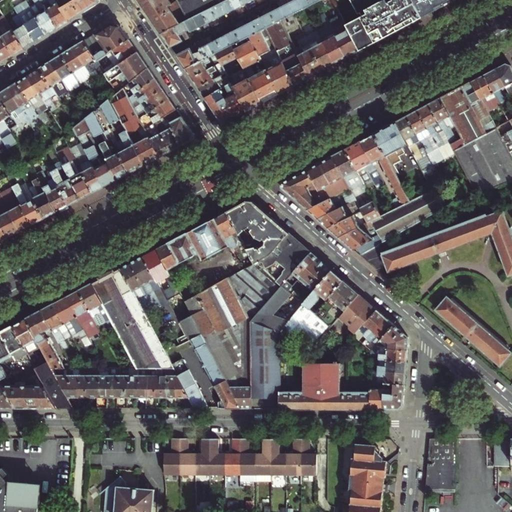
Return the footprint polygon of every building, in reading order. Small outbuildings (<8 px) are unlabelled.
[(47,35),(29,7),(24,0),(13,8),(17,14),(35,43),(41,39),(47,35)] [(58,28),(39,0),(32,0),(35,3),(29,7),(47,35),(53,31),(58,28)] [(46,0),(39,0),(58,28),(64,25),(70,21),(62,9),(58,3),(58,2),(51,6),(46,0)] [(62,0),(58,3),(62,9),(74,0),(62,0)] [(74,0),(62,9),(70,21),(75,18),(99,3),(99,0),(74,0)] [(139,0),(156,24),(162,34),(186,22),(194,18),(203,13),(212,9),(220,5),(217,0),(177,0),(177,1),(172,4),(169,0),(139,0)] [(230,0),(229,0),(221,5),(227,15),(231,12),(235,10),(230,0)] [(241,0),(230,0),(235,10),(240,8),(244,6),(241,0)] [(297,0),(293,2),(289,4),(294,14),(303,10),(298,0),(297,0)] [(298,0),(303,10),(306,9),(312,5),(309,0),(298,0)] [(360,51),(349,30),(344,32),(337,18),(341,16),(332,0),(322,0),(321,1),(318,2),(328,22),(347,58),(354,55),(360,51)] [(409,25),(425,17),(415,0),(393,0),(392,1),(391,0),(352,0),(362,17),(346,25),(349,30),(360,51),(389,36),(409,25)] [(415,0),(425,17),(438,10),(453,2),(451,0),(415,0)] [(285,6),(280,9),(285,19),(293,15),(294,14),(289,4),(285,6)] [(227,15),(221,5),(220,5),(212,9),(218,19),(222,17),(227,15)] [(212,9),(203,13),(209,24),(213,21),(218,19),(212,9)] [(285,19),(280,9),(276,11),(271,13),(276,24),(281,22),(285,19)] [(203,13),(194,18),(200,28),(204,26),(209,24),(203,13)] [(267,15),(262,18),(268,28),(276,24),(271,13),(267,15)] [(35,43),(17,14),(11,18),(18,28),(13,31),(24,50),(30,46),(35,43)] [(281,22),(286,31),(298,24),(293,15),(285,19),(281,22)] [(200,28),(194,18),(186,22),(192,32),(193,32),(196,30),(200,28)] [(258,20),(253,22),(259,33),(265,29),(268,28),(262,18),(258,20)] [(170,45),(172,48),(191,38),(189,34),(191,33),(192,32),(186,22),(162,34),(164,37),(170,45)] [(249,25),(244,27),(250,37),(259,33),(253,22),(249,25)] [(303,82),(311,78),(299,56),(286,31),(281,22),(276,24),(268,28),(265,29),(295,86),(303,82)] [(347,58),(328,22),(325,24),(326,26),(322,29),(328,41),(324,43),(335,65),(341,62),(347,58)] [(0,34),(1,36),(14,56),(19,53),(24,50),(13,31),(8,23),(0,28),(0,34)] [(113,24),(85,41),(98,62),(107,55),(130,40),(125,32),(120,25),(113,24)] [(240,29),(235,32),(241,42),(250,37),(244,27),(240,29)] [(252,42),(262,59),(267,70),(280,94),(288,90),(295,86),(265,29),(259,33),(250,37),(252,42)] [(323,71),(307,40),(301,29),(298,31),(302,40),(298,42),(304,54),(299,56),(311,78),(317,74),(323,71)] [(231,34),(226,36),(232,46),(241,42),(235,32),(231,34)] [(319,33),(307,40),(323,71),(329,68),(335,65),(324,43),(319,33)] [(0,60),(2,63),(7,60),(14,56),(1,36),(0,36),(0,60)] [(222,38),(218,41),(223,51),(232,46),(226,36),(222,38)] [(215,55),(209,45),(205,39),(202,40),(198,42),(200,45),(201,49),(200,49),(205,60),(215,55)] [(130,40),(107,55),(113,64),(103,70),(106,75),(139,53),(134,46),(130,40)] [(103,70),(98,62),(85,41),(80,45),(73,49),(79,58),(80,57),(86,65),(85,66),(90,74),(96,70),(98,73),(103,70)] [(213,43),(209,45),(215,55),(216,55),(223,51),(218,41),(213,43)] [(252,42),(234,51),(238,58),(243,67),(263,103),(272,98),(280,94),(267,70),(255,76),(252,70),(249,71),(247,67),(262,59),(252,42)] [(232,46),(223,51),(216,55),(220,62),(222,66),(238,58),(234,51),(232,46)] [(205,60),(200,49),(197,51),(195,47),(177,56),(182,63),(186,70),(204,61),(205,60)] [(79,58),(73,49),(68,52),(63,55),(80,83),(91,76),(90,74),(85,66),(86,65),(80,57),(79,58)] [(139,53),(106,75),(110,81),(124,72),(131,83),(149,68),(145,61),(139,53)] [(57,59),(52,62),(69,90),(80,83),(63,55),(57,59)] [(204,61),(186,70),(189,74),(193,79),(218,64),(217,61),(212,61),(207,64),(204,61)] [(47,65),(41,69),(55,93),(58,97),(69,90),(52,62),(47,65)] [(200,89),(218,79),(215,74),(220,72),(224,74),(225,76),(227,74),(222,66),(220,62),(218,64),(193,79),(196,84),(200,89)] [(511,65),(507,64),(505,65),(498,69),(508,88),(511,95),(511,65)] [(241,83),(234,87),(247,111),(255,107),(263,103),(243,67),(238,69),(240,72),(236,74),(241,83)] [(124,89),(129,97),(157,79),(154,74),(149,68),(131,83),(124,89)] [(55,93),(41,69),(35,73),(29,76),(45,102),(48,107),(50,111),(56,107),(49,96),(55,93)] [(508,88),(498,69),(492,72),(485,75),(500,103),(504,101),(505,99),(501,92),(508,88)] [(218,79),(200,89),(203,94),(206,98),(215,93),(218,91),(221,90),(223,89),(220,83),(224,81),(229,83),(230,85),(232,84),(227,74),(225,76),(218,79)] [(500,103),(485,75),(480,78),(473,82),(489,111),(501,105),(500,103)] [(24,80),(18,83),(35,110),(40,117),(43,123),(48,119),(43,111),(40,110),(38,106),(45,102),(29,76),(24,80)] [(117,94),(124,89),(117,79),(111,83),(117,94)] [(129,97),(135,108),(164,89),(161,85),(157,79),(129,97)] [(451,93),(442,98),(456,126),(463,140),(455,144),(452,146),(455,152),(477,195),(506,183),(511,180),(511,154),(511,153),(507,145),(502,136),(497,127),(489,111),(473,82),(467,85),(459,90),(451,93)] [(13,86),(9,89),(26,116),(35,110),(18,83),(13,86)] [(230,85),(223,89),(221,90),(222,92),(236,117),(242,114),(247,111),(234,87),(232,84),(230,85)] [(26,116),(9,89),(4,92),(0,94),(0,96),(11,115),(19,127),(24,124),(26,126),(30,123),(26,116)] [(145,128),(140,119),(138,114),(135,108),(129,97),(124,89),(117,94),(110,100),(121,120),(135,146),(145,166),(150,163),(140,144),(145,141),(144,140),(143,139),(139,132),(145,128)] [(140,119),(148,114),(171,100),(167,95),(164,89),(135,108),(138,114),(140,119)] [(236,117),(222,92),(221,90),(218,91),(215,93),(206,98),(223,124),(231,120),(236,117)] [(11,115),(0,96),(0,134),(3,138),(12,133),(11,132),(4,119),(11,115)] [(97,110),(102,106),(107,102),(104,98),(94,105),(97,110)] [(436,102),(431,104),(444,129),(452,146),(455,144),(454,142),(458,140),(451,128),(456,126),(442,98),(436,102)] [(102,106),(112,125),(121,120),(110,100),(107,102),(102,106)] [(156,124),(161,120),(167,117),(178,110),(175,106),(171,100),(148,114),(140,119),(145,128),(146,130),(151,126),(155,124),(156,124)] [(48,107),(45,102),(38,106),(40,110),(43,111),(48,107)] [(426,107),(420,110),(440,149),(444,158),(455,152),(452,146),(444,129),(431,104),(426,107)] [(83,113),(87,119),(95,112),(97,110),(94,105),(83,113)] [(35,110),(26,116),(30,123),(40,117),(35,110)] [(195,135),(178,110),(167,117),(182,146),(189,143),(193,140),(195,135)] [(433,163),(444,158),(440,149),(420,110),(414,113),(409,116),(428,154),(433,163)] [(95,112),(87,119),(92,128),(101,123),(97,115),(95,112)] [(428,154),(409,116),(403,119),(397,122),(409,145),(421,169),(433,163),(428,154)] [(156,124),(160,130),(171,152),(177,149),(182,146),(167,117),(161,120),(156,124)] [(86,133),(92,130),(92,128),(87,119),(77,127),(75,128),(82,143),(89,139),(86,133)] [(145,166),(135,146),(121,120),(112,125),(113,127),(115,131),(113,132),(113,133),(115,137),(121,134),(124,141),(118,144),(123,152),(133,172),(142,168),(145,166)] [(388,127),(376,133),(393,167),(402,163),(399,157),(405,154),(402,149),(409,145),(397,122),(388,127)] [(92,128),(92,130),(96,137),(106,132),(103,126),(101,123),(92,128)] [(158,137),(151,140),(160,158),(166,155),(171,152),(160,130),(156,124),(155,124),(151,126),(146,130),(149,136),(155,133),(156,135),(157,134),(158,137)] [(140,144),(150,163),(156,160),(160,158),(151,140),(149,136),(146,130),(145,128),(139,132),(143,139),(144,140),(145,141),(140,144)] [(106,132),(96,137),(99,141),(105,138),(104,137),(108,135),(106,132)] [(19,144),(12,133),(3,138),(6,143),(10,150),(19,144)] [(369,137),(362,141),(374,164),(380,160),(386,172),(384,172),(398,198),(394,200),(398,208),(412,201),(393,167),(376,133),(369,137)] [(82,143),(86,149),(105,187),(112,183),(119,180),(109,160),(106,162),(101,153),(100,154),(96,147),(94,148),(89,139),(82,143)] [(355,144),(347,149),(359,171),(361,176),(368,188),(376,184),(379,189),(386,185),(379,172),(374,164),(362,141),(355,144)] [(107,142),(101,145),(109,160),(119,180),(124,177),(131,174),(120,154),(116,145),(110,148),(107,142)] [(105,187),(86,149),(81,152),(78,146),(72,149),(75,157),(77,161),(94,193),(100,190),(105,187)] [(359,171),(347,149),(340,152),(334,156),(355,197),(369,190),(368,188),(361,176),(359,171)] [(121,153),(120,154),(131,174),(132,173),(133,172),(123,152),(121,153)] [(355,197),(334,156),(328,159),(322,162),(338,195),(343,192),(349,203),(350,202),(356,199),(355,197)] [(75,157),(63,163),(65,167),(77,161),(75,157)] [(37,158),(32,163),(37,171),(43,168),(37,158)] [(77,161),(65,167),(82,199),(90,195),(94,193),(77,161)] [(338,195),(322,162),(316,165),(309,169),(326,201),(332,198),(338,195)] [(58,212),(39,175),(37,171),(32,163),(27,166),(34,180),(37,178),(39,181),(34,183),(37,187),(31,190),(33,193),(46,218),(53,215),(58,212)] [(51,169),(57,181),(70,206),(76,202),(82,199),(65,167),(59,170),(57,166),(51,169)] [(283,188),(308,210),(326,201),(309,169),(299,174),(283,182),(283,188)] [(45,172),(39,175),(58,212),(65,209),(70,206),(57,181),(51,184),(45,172)] [(14,188),(18,195),(34,225),(40,221),(46,218),(33,193),(26,197),(20,185),(14,188)] [(369,222),(339,237),(349,245),(360,255),(379,245),(442,209),(443,208),(434,190),(432,191),(412,201),(398,208),(383,215),(369,222)] [(314,215),(318,219),(344,205),(349,203),(343,192),(338,195),(332,198),(326,201),(308,210),(314,215)] [(16,210),(11,212),(21,232),(28,228),(34,225),(18,195),(10,199),(16,210)] [(359,205),(361,207),(374,200),(372,196),(358,203),(359,205)] [(10,199),(6,201),(11,212),(16,210),(10,199)] [(350,202),(349,203),(344,205),(348,213),(350,210),(359,205),(358,203),(358,202),(356,199),(350,202)] [(361,207),(362,210),(369,222),(383,215),(374,200),(361,207)] [(6,201),(1,204),(7,214),(11,212),(6,201)] [(227,212),(239,236),(244,232),(249,229),(252,231),(251,232),(253,236),(251,237),(253,239),(255,238),(262,242),(264,241),(265,242),(264,246),(259,250),(258,249),(257,250),(255,248),(246,250),(254,265),(270,255),(290,233),(257,205),(253,201),(248,201),(227,212)] [(1,204),(0,204),(0,220),(9,238),(15,235),(21,232),(11,212),(7,214),(1,204)] [(324,224),(328,228),(362,210),(361,207),(359,205),(350,210),(348,213),(344,205),(318,219),(324,224)] [(383,255),(379,245),(360,255),(377,270),(387,266),(389,271),(438,253),(446,250),(487,234),(495,232),(497,237),(510,274),(511,273),(511,229),(505,209),(383,255)] [(362,210),(328,228),(334,233),(339,237),(369,222),(362,210)] [(221,215),(215,219),(232,251),(243,244),(239,236),(227,212),(221,215)] [(205,260),(185,271),(189,280),(184,283),(178,286),(182,294),(186,302),(229,278),(242,271),(232,251),(215,219),(209,222),(224,250),(224,260),(209,268),(205,260)] [(9,238),(0,220),(0,242),(3,241),(9,238)] [(203,225),(190,232),(203,257),(205,260),(224,250),(209,222),(203,225)] [(181,237),(170,243),(181,263),(199,254),(201,258),(203,257),(190,232),(181,237)] [(270,255),(254,265),(242,271),(229,278),(252,322),(312,253),(301,243),(290,233),(270,255)] [(181,263),(170,243),(164,246),(158,249),(172,276),(179,272),(184,283),(189,280),(185,271),(181,263)] [(172,276),(158,249),(152,252),(145,256),(157,279),(168,301),(182,294),(178,286),(172,276)] [(312,253),(252,322),(281,333),(281,330),(303,305),(333,271),(323,262),(312,253)] [(150,282),(157,279),(145,256),(134,262),(121,268),(138,300),(147,295),(155,310),(160,307),(158,304),(161,303),(150,282)] [(121,268),(112,274),(162,368),(167,368),(171,368),(175,368),(172,364),(165,349),(146,314),(138,300),(121,268)] [(333,271),(303,305),(310,311),(319,300),(319,297),(318,296),(320,295),(327,301),(330,297),(344,281),(339,277),(333,271)] [(162,368),(112,274),(108,276),(103,278),(150,368),(153,368),(159,368),(162,368)] [(103,278),(93,284),(112,320),(117,330),(138,368),(140,368),(147,368),(150,368),(103,278)] [(186,303),(193,315),(203,334),(243,408),(248,408),(253,408),(252,322),(229,278),(186,302),(186,303)] [(168,301),(157,279),(150,282),(161,303),(158,304),(160,307),(169,302),(168,301)] [(352,288),(344,281),(330,297),(345,310),(346,310),(360,294),(352,288)] [(87,287),(80,291),(94,317),(103,313),(108,322),(112,320),(93,284),(87,287)] [(74,294),(68,297),(85,331),(91,342),(97,338),(93,331),(88,321),(94,318),(94,317),(80,291),(74,294)] [(365,326),(378,311),(374,307),(369,302),(360,294),(346,310),(345,310),(339,318),(348,326),(350,331),(356,336),(360,332),(365,326)] [(146,314),(155,310),(147,295),(138,300),(146,314)] [(511,353),(511,352),(449,296),(437,309),(465,334),(468,337),(473,341),(501,366),(511,353)] [(85,331),(68,297),(62,300),(55,304),(68,329),(69,331),(76,328),(78,332),(81,331),(82,333),(85,331)] [(68,329),(55,304),(49,307),(42,310),(54,331),(55,334),(60,343),(64,350),(69,347),(66,341),(63,340),(66,339),(63,332),(68,329)] [(330,328),(310,311),(303,305),(281,330),(281,333),(315,345),(330,328)] [(32,316),(27,318),(40,342),(52,336),(51,332),(54,331),(42,310),(39,312),(32,316)] [(365,336),(368,339),(386,317),(382,314),(378,311),(365,326),(360,332),(365,336)] [(94,317),(94,318),(99,327),(108,322),(103,313),(94,317)] [(203,334),(193,315),(182,322),(191,340),(203,334)] [(386,317),(368,339),(376,346),(381,341),(395,325),(391,322),(386,317)] [(21,322),(14,326),(29,353),(35,366),(37,369),(41,367),(35,356),(40,352),(40,353),(45,351),(40,342),(27,318),(21,322)] [(99,327),(94,318),(88,321),(93,331),(100,327),(99,327)] [(112,320),(108,322),(113,332),(117,330),(112,320)] [(281,333),(252,322),(253,408),(266,408),(280,409),(280,394),(281,333)] [(387,348),(408,350),(408,343),(409,337),(395,325),(381,341),(383,343),(385,341),(388,344),(388,345),(387,348)] [(29,353),(14,326),(8,329),(2,332),(14,355),(19,352),(22,357),(29,353)] [(72,335),(69,331),(68,329),(63,332),(66,339),(72,335)] [(85,331),(82,333),(88,343),(91,342),(85,331)] [(0,333),(0,353),(4,360),(5,361),(14,356),(14,355),(2,332),(0,333)] [(365,336),(360,332),(356,336),(355,338),(360,342),(365,336)] [(243,408),(203,334),(191,340),(222,400),(219,402),(219,408),(243,408)] [(52,336),(40,342),(45,351),(57,345),(52,336)] [(45,351),(50,360),(58,355),(54,348),(58,346),(57,345),(45,351)] [(381,348),(379,359),(407,362),(407,355),(408,350),(387,348),(381,348)] [(58,355),(50,360),(54,368),(65,368),(64,366),(58,355)] [(172,364),(175,368),(176,371),(178,375),(179,376),(189,370),(183,358),(172,364)] [(407,362),(379,359),(378,371),(406,373),(406,366),(407,362)] [(41,367),(37,369),(38,371),(40,374),(41,376),(45,385),(57,408),(67,408),(76,408),(70,398),(54,368),(50,360),(46,362),(47,364),(41,367)] [(323,409),(372,409),(372,394),(341,394),(341,362),(339,362),(339,360),(335,360),(335,362),(305,362),(305,394),(280,394),(280,409),(323,409)] [(24,372),(26,377),(38,371),(37,369),(35,366),(24,372)] [(65,375),(65,368),(54,368),(70,398),(73,397),(78,397),(78,386),(71,385),(71,375),(65,375)] [(210,408),(189,370),(179,376),(196,408),(210,408)] [(406,373),(378,371),(377,382),(385,383),(405,385),(405,378),(406,373)] [(81,375),(71,375),(71,385),(78,386),(78,397),(82,397),(87,397),(87,386),(80,386),(81,375)] [(91,375),(81,375),(80,386),(87,386),(87,397),(92,397),(97,397),(97,386),(91,386),(91,375)] [(100,375),(91,375),(91,386),(97,386),(97,397),(102,397),(107,397),(108,386),(100,386),(100,375)] [(111,375),(100,375),(100,386),(108,386),(107,397),(110,397),(110,399),(112,399),(117,399),(117,397),(117,386),(111,386),(111,375)] [(120,386),(120,375),(111,375),(111,386),(117,386),(117,397),(123,397),(127,397),(127,386),(120,386)] [(130,375),(120,375),(120,386),(127,386),(127,397),(132,397),(137,397),(137,386),(130,386),(130,375)] [(140,375),(130,375),(130,386),(137,386),(137,397),(142,397),(147,397),(147,386),(140,386),(140,375)] [(150,386),(150,375),(140,375),(140,386),(147,386),(147,397),(152,397),(157,397),(157,386),(150,386)] [(160,386),(160,375),(150,375),(150,386),(157,386),(157,397),(162,397),(167,397),(167,386),(160,386)] [(169,375),(160,375),(160,386),(167,386),(167,397),(171,397),(176,397),(176,386),(169,386),(169,375)] [(178,375),(169,375),(169,386),(176,386),(176,397),(181,397),(184,397),(187,408),(196,408),(179,376),(178,375)] [(0,407),(0,408),(8,408),(16,408),(4,385),(3,383),(1,380),(0,377),(0,407)] [(18,381),(20,385),(32,408),(37,408),(42,408),(30,385),(25,377),(18,381)] [(405,385),(385,383),(384,387),(384,409),(399,409),(401,407),(403,405),(405,385)] [(20,385),(4,385),(16,408),(24,408),(32,408),(20,385)] [(45,385),(30,385),(42,408),(51,408),(57,408),(45,385)] [(384,409),(384,387),(372,387),(372,394),(372,409),(379,409),(384,409)] [(511,466),(511,438),(495,439),(495,467),(497,467),(511,466)] [(182,475),(182,439),(177,439),(173,439),(173,454),(167,454),(166,475),(182,475)] [(190,454),(190,439),(186,439),(182,439),(182,475),(197,475),(197,454),(190,454)] [(197,454),(197,475),(212,475),(212,439),(208,439),(203,439),(203,454),(197,454)] [(212,475),(227,475),(227,454),(220,454),(220,439),(216,439),(212,439),(212,475)] [(227,454),(227,475),(242,475),(242,439),(238,439),(233,439),(233,454),(227,454)] [(258,475),(258,454),(250,454),(250,439),(247,439),(243,439),(243,475),(258,475)] [(258,475),(273,475),(274,439),(268,439),(264,439),(264,454),(258,454),(258,475)] [(289,475),(289,454),(282,454),(282,439),(278,439),(274,439),(273,475),(289,475)] [(295,454),(289,454),(289,475),(304,475),(304,439),(299,439),(295,439),(295,454)] [(304,439),(304,475),(319,475),(319,454),(312,454),(312,439),(309,439),(304,439)] [(431,439),(426,489),(455,490),(459,439),(431,439)] [(384,511),(385,507),(386,494),(390,494),(390,491),(390,487),(386,487),(387,477),(388,478),(389,472),(392,472),(392,470),(393,465),(389,462),(384,461),(384,457),(376,450),(376,448),(358,446),(356,460),(355,460),(352,491),(353,491),(351,511),(384,511)] [(37,511),(40,485),(20,483),(13,483),(11,485),(8,482),(7,482),(4,478),(9,474),(4,467),(0,463),(0,511),(37,511)] [(511,466),(497,467),(497,491),(511,490),(511,466)] [(13,483),(20,483),(18,481),(15,478),(14,477),(11,475),(9,474),(4,478),(7,482),(8,482),(11,485),(13,483)] [(153,511),(155,489),(129,486),(129,482),(125,476),(116,484),(110,490),(108,511),(153,511)]
